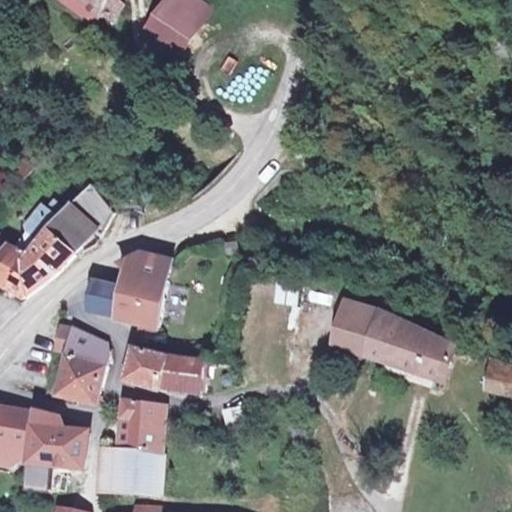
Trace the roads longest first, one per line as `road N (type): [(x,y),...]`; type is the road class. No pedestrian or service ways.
road 1 (unclassified): [(112,387),(200,405),(236,402),(288,382),(341,432),(359,485),(381,511)]
road 2 (unclassified): [(51,299),(110,252),(218,203),(266,142)]
road 3 (residential): [(133,0),(144,58),(266,142)]
road 4 (unclassified): [(266,142),(321,0)]
road 5 (unclassified): [(51,299),(114,334),(121,351),(112,387)]
